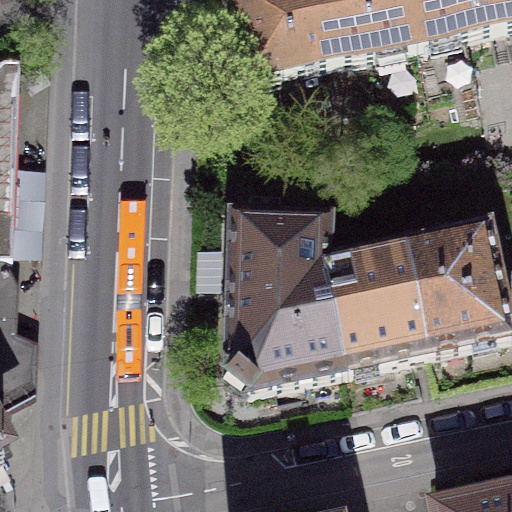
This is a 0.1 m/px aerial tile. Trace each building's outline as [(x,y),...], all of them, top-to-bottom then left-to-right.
[(253,91),(417,57),(405,0),(271,0),(236,7),(253,91)] [(511,0),(405,0),(417,57),(511,36),(511,0)] [(0,451),(3,450),(12,283),(4,268),(12,268),(14,230),(20,71),(4,71),(0,72),(0,451)] [(324,273),(327,272),(327,271),(329,231),(234,228),(231,305),(229,387),(250,403),(345,382),(324,282),(324,273)] [(405,256),(428,365),(511,346),(489,238),(418,253),(405,256)] [(420,367),(428,365),(405,256),(327,272),(324,273),(324,282),(345,382),(420,367)]
